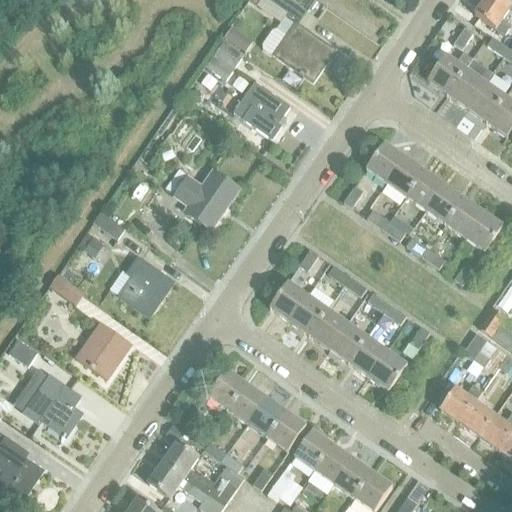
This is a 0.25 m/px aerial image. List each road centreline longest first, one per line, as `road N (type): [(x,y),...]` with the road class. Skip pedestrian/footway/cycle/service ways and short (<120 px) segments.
road 1 (residential): [(217,322),(372,94)]
road 2 (residential): [(84,511),(217,322)]
road 3 (residential): [(402,452),(217,322)]
road 4 (residential): [(511,190),(372,94)]
road 5 (residential): [(402,452),(428,431),(511,488)]
